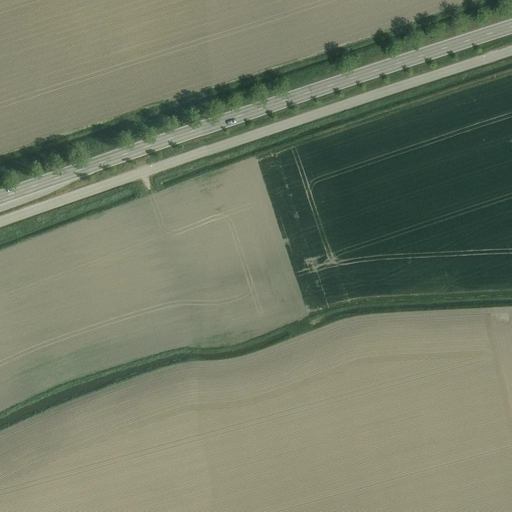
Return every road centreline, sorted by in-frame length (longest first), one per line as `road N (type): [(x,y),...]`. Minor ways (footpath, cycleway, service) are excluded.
road 1 (unclassified): [(0,223),(511,50)]
road 2 (secondary): [(278,103),(511,29)]
road 3 (secondary): [(0,200),(189,132)]
